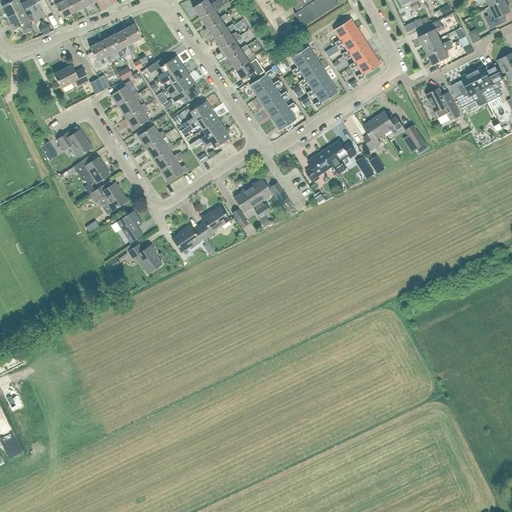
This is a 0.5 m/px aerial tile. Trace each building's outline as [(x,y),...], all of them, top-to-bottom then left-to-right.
[(23,9),(29,6),(35,3),(33,0),(26,0),(20,3),(18,0),(11,0),(1,5),(7,17),(23,9)] [(39,0),(38,1),(45,14),(50,11),(44,0),(39,0)] [(67,0),(60,0),(54,3),(62,18),(73,12),(67,0)] [(67,0),(73,12),(84,6),(80,0),(67,0)] [(192,6),(199,17),(213,8),(214,11),(220,7),(219,5),(222,2),(220,0),(215,0),(213,2),(210,4),(207,0),(194,0),(197,3),(192,6)] [(337,3),(334,0),(292,0),(290,1),(297,11),(294,13),(302,26),(337,3)] [(413,11),(417,9),(412,0),(400,0),(404,7),(409,4),(413,11)] [(511,11),(504,0),(503,0),(490,7),(493,13),(485,17),(491,29),(503,23),(500,17),(511,11)] [(199,17),(206,27),(220,18),(221,21),(227,17),(225,13),(219,17),(214,11),(213,8),(199,17)] [(31,14),(26,16),(23,9),(7,17),(13,29),(19,26),(23,33),(33,28),(29,20),(33,18),(31,14)] [(206,27),(213,38),(226,29),(228,31),(234,27),(232,23),(226,27),(221,21),(220,18),(206,27)] [(334,43),(336,45),(357,31),(350,19),(334,29),(340,39),(334,43)] [(418,37),(423,46),(439,38),(437,32),(443,29),(441,25),(439,20),(432,23),(435,28),(418,37)] [(133,23),(122,29),(130,43),(127,44),(130,51),(134,49),(131,42),(141,37),(133,23)] [(123,55),(122,51),(124,50),(122,47),(127,44),(130,43),(122,29),(111,34),(118,49),(116,50),(119,57),(123,55)] [(213,38),(220,48),(233,39),(235,42),(241,38),(239,34),(236,31),(231,35),(228,31),(226,29),(213,38)] [(364,42),(357,31),(336,45),(337,46),(342,42),(348,50),(342,54),(343,56),(364,42)] [(105,56),(108,63),(112,60),(109,54),(116,50),(118,49),(111,34),(100,40),(108,55),(105,56)] [(423,46),(428,56),(451,44),(449,40),(442,44),(439,38),(423,46)] [(220,48),(227,58),(240,49),(242,52),(248,48),(246,44),(239,48),(235,42),(233,39),(220,48)] [(98,59),(105,56),(108,55),(100,40),(89,46),(96,60),(94,61),(97,68),(101,66),(98,59)] [(372,53),(364,42),(343,56),(344,57),(350,53),(355,61),(349,65),(350,67),(372,53)] [(474,52),(469,43),(463,47),(467,55),(474,52)] [(451,44),(428,56),(432,65),(449,57),(446,51),(453,48),(451,44)] [(292,70),(293,72),(315,58),(307,47),(292,57),(298,66),(292,70)] [(255,58),(253,54),(248,48),(242,52),(240,49),(227,58),(233,69),(247,59),(249,63),(255,58)] [(39,52),(44,63),(49,61),(44,50),(39,52)] [(511,52),(500,59),(510,79),(511,77),(511,52)] [(350,67),(351,68),(357,64),(362,72),(356,76),(359,80),(364,76),(364,75),(379,64),(372,53),(350,67)] [(144,56),(138,59),(141,64),(147,62),(144,56)] [(159,66),(163,71),(156,76),(159,79),(181,65),(175,56),(162,64),(158,59),(146,67),(149,72),(159,66)] [(264,71),(259,64),(259,65),(257,62),(255,58),(249,63),(247,59),(233,69),(240,79),(253,71),(256,76),(264,71)] [(322,69),(315,58),(293,72),(294,73),(300,70),(305,77),(299,81),(301,83),(322,69)] [(287,64),(284,59),(279,63),(282,68),(287,64)] [(130,73),(142,66),(138,60),(126,66),(127,67),(130,73)] [(332,63),(336,69),(340,66),(337,60),(332,63)] [(93,61),(87,63),(92,73),(98,71),(93,61)] [(88,80),(82,67),(74,71),(71,64),(53,73),(60,87),(74,79),(77,86),(88,80)] [(162,83),(168,79),(171,84),(187,74),(181,65),(159,79),(162,84),(162,83)] [(483,66),(471,71),(487,101),(487,102),(501,95),(498,89),(501,87),(498,82),(495,76),(489,79),(484,69),(483,66)] [(130,73),(127,67),(117,72),(121,79),(131,74),(130,73)] [(250,84),(257,96),(271,87),(279,82),(278,80),(272,84),(267,76),(273,72),(270,69),(264,73),(265,74),(250,84)] [(329,80),(322,69),(301,83),(301,85),(307,81),(312,89),(306,93),(308,94),(329,80)] [(458,95),(455,97),(460,108),(464,106),(467,104),(475,100),(485,102),(487,101),(471,71),(460,77),(464,84),(467,91),(462,94),(458,95)] [(169,93),(171,97),(193,83),(187,74),(171,84),(175,89),(169,93)] [(96,93),(104,89),(98,78),(90,82),(96,93)] [(354,79),(348,83),(352,89),(358,85),(354,79)] [(110,95),(118,106),(137,93),(136,91),(132,93),(128,88),(132,85),(128,80),(124,83),(125,85),(110,95)] [(309,96),(315,92),(320,100),(314,104),(316,107),(322,103),(321,102),(337,92),(329,80),(308,94),(309,96)] [(257,96),(264,107),(280,97),(286,93),(285,92),(279,95),(274,87),(280,84),(279,82),(271,87),(257,96)] [(171,97),(172,98),(174,101),(180,97),(183,103),(199,92),(193,83),(171,97)] [(298,86),(292,90),(297,97),(303,93),(298,86)] [(425,94),(431,106),(429,106),(435,118),(447,113),(451,120),(460,115),(448,92),(443,95),(439,87),(425,94)] [(118,106),(125,117),(145,104),(143,102),(140,105),(136,99),(139,97),(137,93),(118,106)] [(264,107),(272,118),(295,103),(294,102),(287,106),(281,99),(287,95),(286,93),(280,97),(264,107)] [(300,102),(304,107),(311,103),(307,97),(300,102)] [(187,120),(180,124),(183,128),(189,123),(189,124),(211,110),(205,100),(189,111),(193,116),(187,120)] [(162,104),(165,109),(171,106),(167,101),(162,104)] [(289,110),(293,107),(296,111),(299,110),(295,103),(272,118),(279,130),(295,119),(289,110)] [(147,108),(145,104),(125,117),(132,129),(148,118),(143,110),(147,108)] [(211,110),(189,124),(190,124),(193,129),(199,125),(201,129),(217,119),(211,110)] [(385,111),(374,118),(384,133),(391,129),(394,134),(404,128),(396,116),(391,120),(385,111)] [(171,118),(175,125),(179,122),(175,115),(174,115),(171,118)] [(364,137),(372,149),(381,143),(377,138),(384,133),(374,118),(363,125),(369,134),(364,137)] [(194,142),(189,145),(192,149),(202,142),(201,142),(223,128),(217,119),(201,129),(205,134),(199,138),(194,142)] [(425,142),(413,124),(407,128),(404,130),(408,136),(402,139),(411,153),(414,152),(417,150),(419,153),(419,154),(422,152),(428,148),(425,142)] [(137,135),(145,147),(164,134),(162,130),(158,133),(153,125),(137,135)] [(223,128),(201,142),(202,142),(204,145),(210,142),(213,147),(229,137),(223,128)] [(91,147),(85,138),(84,138),(78,129),(77,129),(78,131),(67,138),(64,133),(55,139),(62,149),(70,144),(77,156),(91,147)] [(145,147),(152,158),(172,145),(169,142),(166,144),(162,138),(166,136),(164,134),(145,147)] [(333,146),(324,152),(335,168),(335,169),(339,174),(346,169),(340,160),(349,155),(350,157),(356,153),(349,142),(344,146),(340,140),(332,145),(333,146)] [(378,151),(386,147),(384,142),(376,147),(378,151)] [(152,158),(159,169),(179,156),(177,152),(173,155),(169,149),(173,147),(172,145),(152,158)] [(318,175),(329,168),(331,171),(335,169),(335,168),(324,152),(316,157),(316,156),(308,161),(312,167),(306,171),(313,182),(319,178),(318,175)] [(197,157),(202,163),(208,159),(204,153),(197,157)] [(77,163),(72,166),(76,173),(76,172),(82,181),(83,180),(90,175),(95,182),(108,173),(97,157),(92,160),(88,155),(77,163)] [(181,171),(183,173),(188,169),(184,164),(180,166),(177,161),(180,158),(179,156),(159,169),(167,181),(181,171)] [(371,176),(374,174),(363,156),(355,161),(366,179),(371,176)] [(296,176),(303,174),(300,165),(294,168),(296,176)] [(250,184),(247,186),(265,214),(270,211),(265,203),(263,204),(261,200),(271,194),(261,179),(251,185),(250,184)] [(102,185),(90,192),(95,201),(96,200),(103,196),(112,209),(126,200),(114,181),(113,182),(114,183),(113,185),(110,180),(102,185)] [(276,182),(268,186),(279,203),(286,198),(276,182)] [(259,218),(265,214),(247,186),(243,189),(244,190),(234,197),(243,212),(254,205),(257,209),(255,210),(259,218)] [(204,221),(198,225),(206,238),(213,234),(211,232),(229,220),(220,205),(209,213),(208,212),(201,217),(204,221)] [(241,227),(248,223),(238,208),(231,213),(241,227)] [(142,222),(133,210),(115,222),(129,242),(141,234),(136,226),(142,222)] [(201,242),(206,238),(198,225),(192,229),(189,224),(182,229),(183,230),(171,237),(181,252),(199,239),(201,242)] [(203,246),(209,255),(214,252),(208,242),(203,246)] [(161,263),(154,252),(155,251),(150,244),(142,250),(138,244),(127,251),(132,258),(135,255),(147,273),(161,263)] [(124,251),(117,256),(119,261),(127,255),(124,251)] [(23,354),(25,362),(34,359),(32,351),(23,354)] [(5,359),(0,361),(0,373),(9,369),(5,359)]
